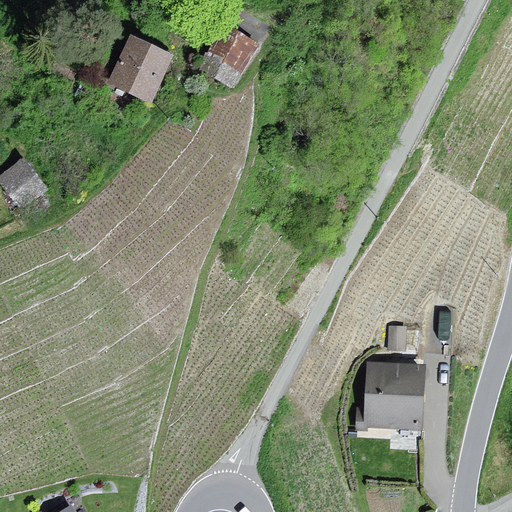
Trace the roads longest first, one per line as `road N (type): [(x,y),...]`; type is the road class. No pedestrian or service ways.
road 1 (unclassified): [(478,0),(231,491)]
road 2 (tertiary): [(463,511),(511,315)]
